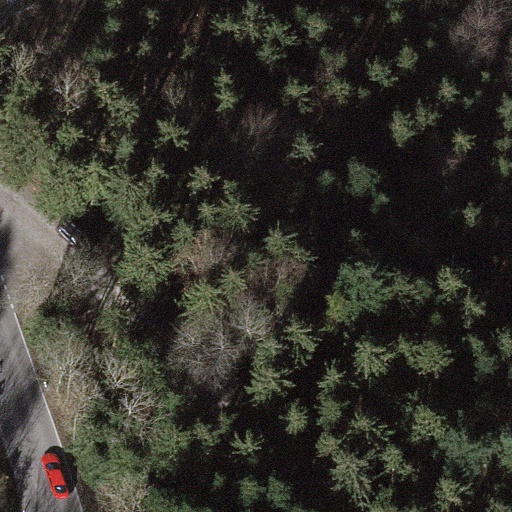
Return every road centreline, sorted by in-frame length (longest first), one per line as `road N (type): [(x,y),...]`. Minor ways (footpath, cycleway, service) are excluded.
road 1 (track): [(316,511),(176,354),(61,250),(0,213)]
road 2 (tertiary): [(0,352),(53,511)]
